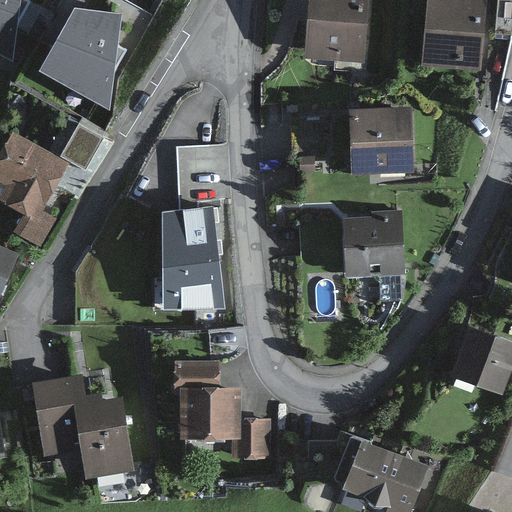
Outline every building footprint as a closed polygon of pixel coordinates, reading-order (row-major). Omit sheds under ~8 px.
[(18,0),(0,0),(0,51),(11,57),(18,0)] [(361,60),(365,0),(313,0),(309,56),(361,60)] [(494,56),(495,0),(430,0),(429,54),(494,56)] [(120,18),(76,13),(43,72),(109,106),(120,18)] [(350,162),(418,159),(416,101),(348,104),(350,162)] [(41,201),(65,158),(8,126),(0,140),(0,172),(5,176),(0,185),(0,193),(23,206),(12,226),(44,244),(61,213),(41,201)] [(348,270),(410,266),(405,196),(343,200),(348,270)] [(223,308),(216,206),(165,213),(165,309),(223,308)] [(0,295),(4,297),(20,256),(0,247),(0,295)] [(458,377),(500,391),(511,356),(511,348),(473,335),(458,377)] [(232,454),(278,454),(277,405),(239,406),(238,346),(186,347),(187,361),(174,361),(175,377),(185,377),(186,440),(231,439),(232,454)] [(47,450),(84,445),(78,405),(83,405),(79,379),(37,385),(47,450)] [(118,400),(83,405),(78,405),(84,445),(88,472),(128,466),(118,400)] [(390,511),(408,511),(426,470),(364,445),(347,488),(393,507),(390,511)]
